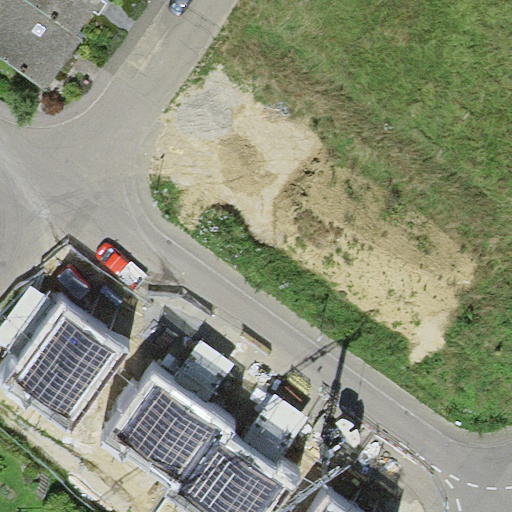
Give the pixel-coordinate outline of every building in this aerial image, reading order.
[(0,0),(0,55),(45,91),(87,37),(78,31),(102,0),(0,0)] [(59,296),(1,374),(63,420),(121,342),(59,296)] [(228,423),(151,367),(105,430),(182,487),(222,432),(228,423)] [(222,432),(182,487),(175,496),(197,511),(262,511),(287,479),(222,432)] [(358,511),(323,488),(306,511),(358,511)]
